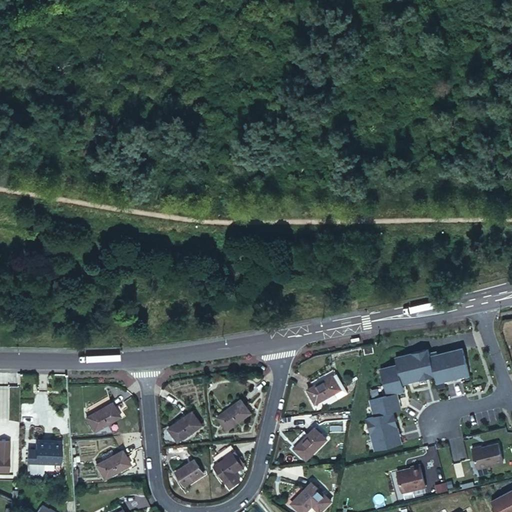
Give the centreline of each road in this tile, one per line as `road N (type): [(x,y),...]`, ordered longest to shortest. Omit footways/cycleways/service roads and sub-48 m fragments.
road 1 (secondary): [(478,301),(279,338)]
road 2 (residential): [(224,511),(252,487),(279,338)]
road 3 (residential): [(147,359),(155,483),(179,511)]
road 4 (secondary): [(147,359),(0,361)]
road 5 (secondary): [(279,338),(147,359)]
